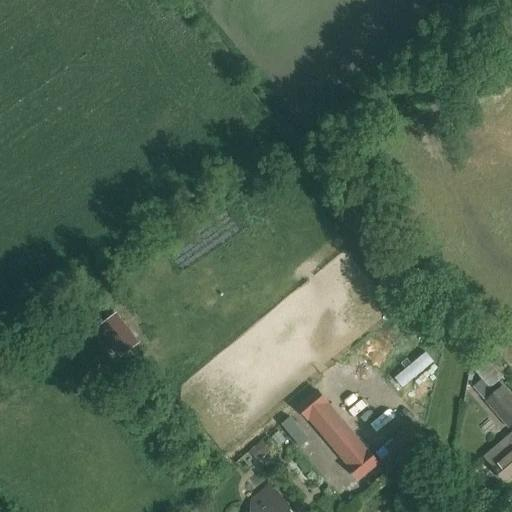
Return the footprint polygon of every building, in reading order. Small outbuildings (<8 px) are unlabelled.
[(141,343),(117,312),(97,327),(121,358),(141,343)] [(501,370),(488,379),(493,388),(507,379),(501,370)] [(509,428),(511,426),(511,397),(501,385),(485,400),(509,428)] [(379,463),(318,391),(299,407),(309,419),(312,416),(353,465),(350,467),(360,479),(379,463)] [(505,481),(511,475),(511,434),(485,457),(505,481)] [(393,438),(377,449),(390,467),(406,456),(393,438)] [(424,475),(412,460),(392,477),(405,492),(424,475)] [(289,511),(290,509),(271,486),(253,500),(252,511),(289,511)]
